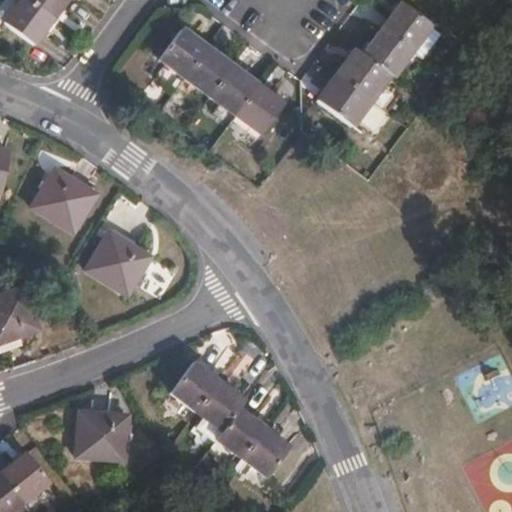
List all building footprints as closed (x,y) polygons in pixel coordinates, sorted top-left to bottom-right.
[(77,0),(18,0),(1,24),(31,46),(65,0),(77,0)] [(355,51),(315,102),(350,128),(389,77),(391,79),(430,27),(400,4),(361,57),(355,51)] [(178,30),(156,60),(257,136),(280,107),(178,30)] [(94,195),(52,170),(31,208),(72,233),(94,195)] [(110,232),(85,272),(126,296),(149,256),(110,232)] [(23,288),(0,295),(0,342),(38,328),(23,288)] [(244,401),(193,363),(172,393),(222,431),(216,440),(268,478),(289,448),(239,409),(244,401)] [(462,396),(481,390),(474,369),(455,376),(462,396)] [(511,379),(509,371),(490,378),(500,406),(511,401),(511,379)] [(125,415),(78,413),(76,458),(124,460),(125,415)] [(24,456),(0,474),(0,511),(9,511),(46,483),(24,456)]
